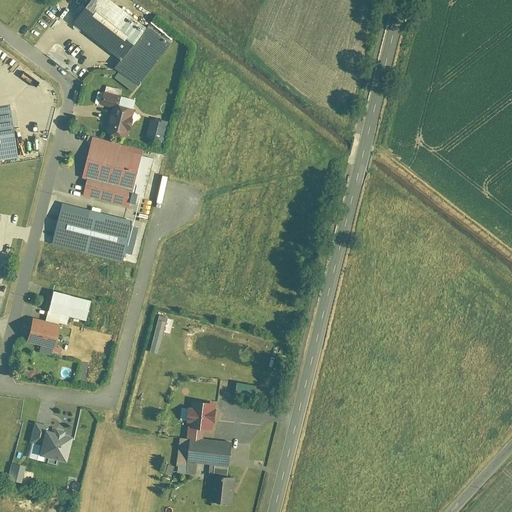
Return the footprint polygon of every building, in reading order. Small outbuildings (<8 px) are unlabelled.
[(120,59),(146,26),(112,0),(87,0),(71,21),(120,59)] [(114,67),(138,85),(171,42),(148,24),(146,26),(120,59),(114,67)] [(105,130),(127,135),(133,108),(119,104),(122,94),(104,90),(100,103),(111,106),(105,130)] [(0,158),(17,156),(9,105),(0,105),(0,158)] [(162,140),(165,120),(147,118),(145,138),(162,140)] [(87,177),(133,189),(143,149),(92,136),(82,176),(87,177)] [(129,207),(133,189),(87,177),(83,195),(129,207)] [(63,204),(53,244),(122,262),(133,223),(63,204)] [(0,284),(0,296),(6,297),(8,286),(0,284)] [(167,317),(159,315),(150,349),(158,351),(167,317)] [(25,340),(53,348),(60,323),(31,316),(25,340)] [(234,381),(232,392),(252,397),(254,386),(234,381)] [(211,430),(214,402),(190,400),(187,428),(203,429),(211,430)] [(29,441),(39,444),(43,429),(44,423),(34,421),(29,441)] [(36,455),(64,462),(71,436),(62,434),(64,429),(53,427),(52,431),(43,429),(39,444),(36,455)] [(203,429),(187,428),(186,437),(190,438),(202,439),(203,429)] [(190,438),(188,460),(215,463),(229,464),(231,442),(202,439),(190,438)] [(8,480),(21,482),(24,466),(11,463),(8,480)] [(215,463),(213,473),(228,475),(229,464),(215,463)] [(210,500),(231,502),(234,477),(212,474),(210,500)]
